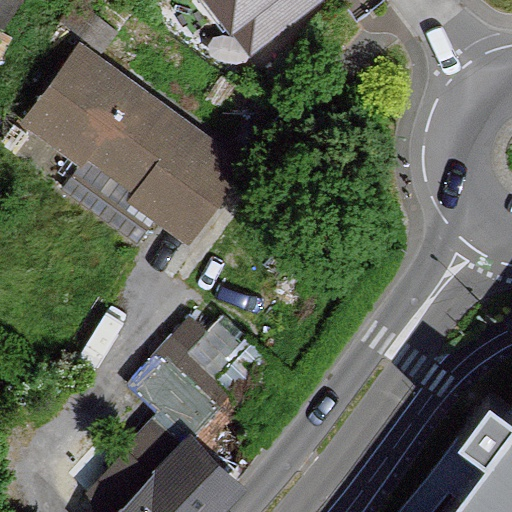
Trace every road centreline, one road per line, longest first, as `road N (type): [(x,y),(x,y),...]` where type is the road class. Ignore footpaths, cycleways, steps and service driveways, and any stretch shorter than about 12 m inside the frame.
road 1 (tertiary): [(468,201),(418,288),(244,511)]
road 2 (tertiary): [(293,511),(511,241)]
road 3 (tertiary): [(511,78),(476,99),(457,130),(454,167),(468,201)]
